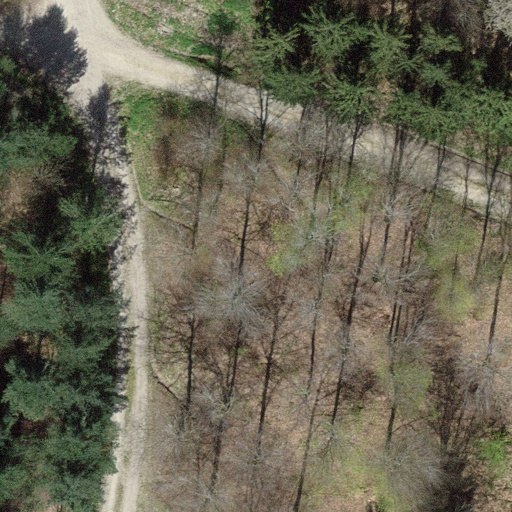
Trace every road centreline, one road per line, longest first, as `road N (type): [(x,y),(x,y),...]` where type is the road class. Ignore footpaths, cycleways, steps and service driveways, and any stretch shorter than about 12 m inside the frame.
road 1 (track): [(511,191),(85,53),(0,39)]
road 2 (track): [(78,0),(121,256),(130,444),(119,511)]
